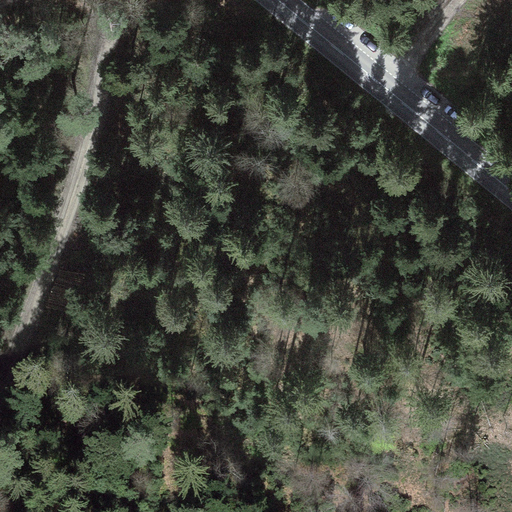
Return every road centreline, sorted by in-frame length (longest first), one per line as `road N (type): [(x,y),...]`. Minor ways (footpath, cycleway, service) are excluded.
road 1 (track): [(0,401),(71,203),(117,0)]
road 2 (secondary): [(511,198),(274,0)]
